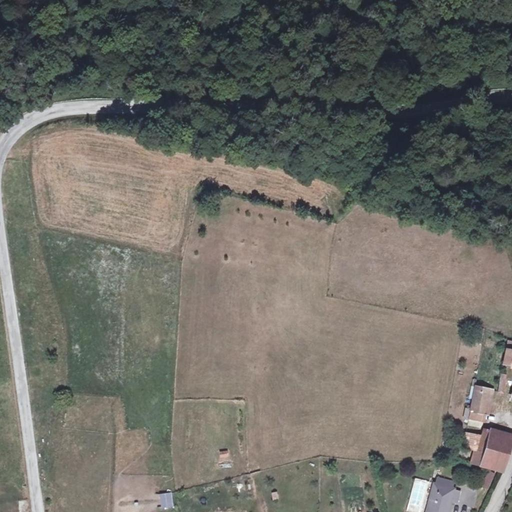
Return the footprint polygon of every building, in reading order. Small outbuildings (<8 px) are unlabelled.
[(511,365),(511,349),(505,348),(502,364),(511,365)] [(491,390),(476,387),(472,418),(484,420),(485,415),(488,415),(491,390)] [(511,436),(494,432),(491,443),(511,448),(511,436)] [(511,451),(511,448),(491,443),(488,455),(510,461),(511,451)] [(510,461),(488,455),(479,453),(476,464),(507,473),(510,461)] [(482,488),(491,490),(496,474),(486,471),(482,488)] [(439,481),(436,489),(451,493),(453,486),(439,481)] [(451,493),(436,489),(434,488),(427,511),(448,511),(450,504),(453,496),(453,494),(451,493)] [(159,494),(160,508),(173,507),(172,493),(159,494)] [(459,498),(453,496),(450,504),(457,506),(459,498)]
